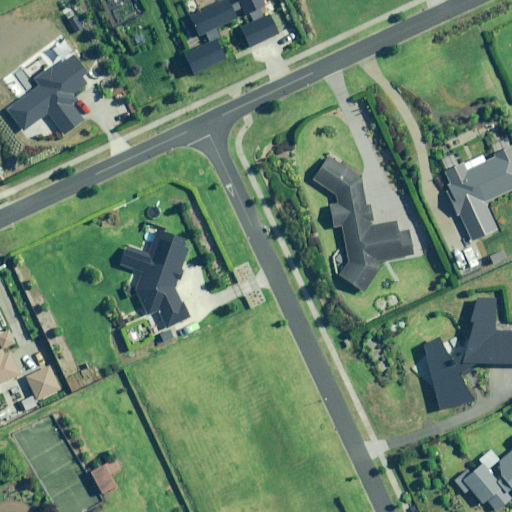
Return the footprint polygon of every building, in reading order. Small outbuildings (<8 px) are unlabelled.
[(237,17),(228,0),(220,0),(187,15),(196,35),(237,17)] [(237,0),(245,16),(265,7),(262,0),(237,0)] [(237,27),(246,48),(278,33),(269,12),(237,27)] [(184,54),(193,74),(226,59),(217,39),(184,54)] [(34,84),(1,110),(19,133),(44,114),(60,135),(80,120),(68,104),(74,99),(70,95),(84,84),(79,77),(84,74),(70,55),(49,71),(47,68),(31,80),(34,84)] [(449,185),(442,188),(454,216),(458,214),(471,243),(498,231),(485,202),(511,189),(511,143),(490,152),(493,158),(461,173),(458,166),(444,173),(449,185)] [(344,262),(335,276),(360,293),(376,270),(374,262),(411,255),(406,230),(396,232),(393,220),(366,226),(365,221),(370,220),(367,204),(363,205),(357,177),(324,156),(309,180),(332,194),(334,204),(325,206),(328,228),(338,226),(344,262)] [(138,271),(132,289),(143,315),(157,309),(165,326),(184,317),(171,287),(173,280),(178,282),(182,271),(177,270),(184,248),(180,247),(182,239),(154,229),(145,255),(124,248),(118,264),(138,271)] [(414,348),(430,415),(469,404),(453,372),(458,369),(459,374),(469,371),(469,365),(511,365),(511,330),(495,330),(501,296),(473,296),(456,358),(444,358),(434,338),(414,348)] [(159,332),(151,316),(122,329),(129,345),(159,332)] [(167,329),(157,334),(161,343),(172,338),(167,329)] [(0,384),(24,375),(12,348),(1,352),(0,348),(0,384)] [(49,365),(26,377),(38,399),(61,387),(49,365)] [(483,392),(476,373),(466,376),(473,395),(483,392)] [(490,449),(452,481),(462,493),(467,488),(477,499),(483,494),(493,506),(511,491),(511,492),(511,435),(503,443),(509,450),(498,459),(490,449)] [(112,458),(87,470),(98,493),(112,486),(107,475),(118,469),(112,458)]
